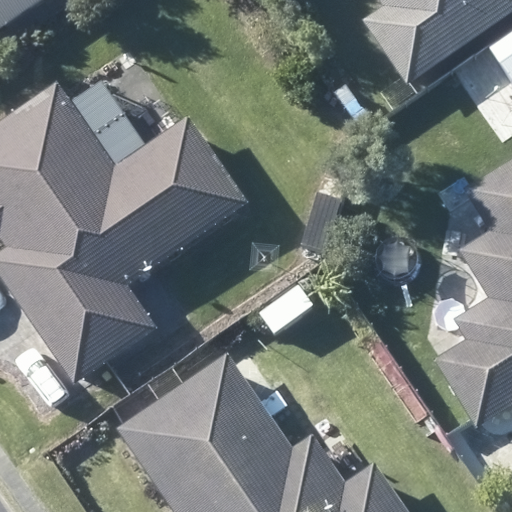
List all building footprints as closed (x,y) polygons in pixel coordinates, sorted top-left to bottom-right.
[(0,0),(0,33),(47,0),(0,0)] [(511,0),(391,0),(393,3),(370,18),(415,81),(511,12),(511,0)] [(511,31),(484,51),(511,89),(511,88),(511,31)] [(123,163),(70,88),(64,79),(0,124),(0,240),(7,235),(15,246),(0,255),(0,265),(3,269),(82,380),(165,323),(137,284),(156,271),(256,200),(194,113),(182,122),(123,163)] [(511,162),(473,188),(476,192),(499,229),(468,250),(498,296),(462,318),(475,339),(442,359),(480,417),(486,426),(511,409),(511,162)] [(251,319),(273,351),(323,317),(302,285),(251,319)] [(268,398),(239,356),(237,352),(126,428),(183,511),(419,511),(382,460),(368,470),(352,480),(322,438),(319,433),(301,446),(268,398)]
